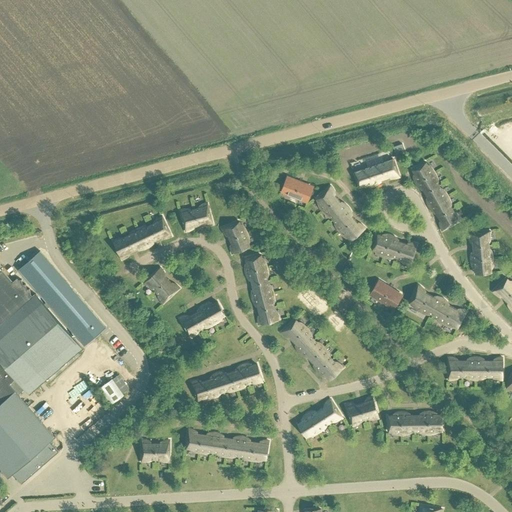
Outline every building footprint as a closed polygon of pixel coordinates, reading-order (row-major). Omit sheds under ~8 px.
[(395,152),(404,149),(402,144),(401,144),(393,147),(395,152)] [(366,184),(367,186),(369,186),(370,186),(372,186),(374,185),(375,184),(377,184),(378,183),(380,182),(379,179),(385,177),(385,179),(386,179),(385,177),(391,175),(392,177),(394,177),(396,177),(399,176),(392,155),(391,155),(393,159),(381,163),(379,160),(380,163),(368,167),(367,164),(366,164),(367,168),(355,172),(359,186),(366,184)] [(432,210),(433,212),(435,210),(438,216),(437,217),(437,218),(439,216),(442,222),(440,223),(440,225),(441,227),(442,229),(442,230),(462,219),(461,219),(458,220),(452,209),(455,207),(452,209),(445,198),(449,196),(448,195),(445,197),(439,186),(442,184),(439,185),(433,174),(436,172),(432,174),(426,162),(413,169),(416,175),(414,176),(414,178),(415,180),(415,181),(416,183),(417,184),(418,186),(419,187),(420,188),(423,187),(426,193),(424,194),(426,193),(429,199),(427,200),(427,201),(428,203),(428,205),(429,206),(430,208),(431,209),(432,210)] [(282,191),(307,201),(313,187),(287,177),(282,191)] [(362,225),(360,224),(358,225),(354,221),(356,219),(355,219),(354,220),(350,215),(352,214),(351,212),(350,211),(349,209),(348,208),(347,206),(346,205),(344,204),(343,203),(341,205),(337,200),(339,199),(338,198),(337,199),(333,195),(335,193),(334,191),(333,189),(332,187),(331,187),(317,198),(325,209),(322,211),(323,212),(326,209),(342,230),(339,232),(342,230),(351,240),(365,229),(365,228),(363,227),(362,225)] [(305,220),(311,204),(283,194),(280,202),(291,207),(288,214),(305,220)] [(205,222),(205,224),(207,224),(210,224),(212,224),(207,202),(206,202),(207,206),(195,209),(194,205),(193,205),(194,209),(182,212),(181,209),(180,209),(186,230),(187,230),(189,230),(191,229),(193,227),(192,225),(198,224),(199,226),(199,225),(199,223),(205,222)] [(168,237),(170,236),(171,236),(161,216),(162,219),(151,225),(149,221),(149,222),(150,225),(139,230),(137,227),(136,227),(138,231),(127,236),(125,233),(124,233),(126,236),(114,242),(113,238),(112,239),(122,259),(124,258),(126,256),(128,255),(127,253),(132,250),(133,252),(134,252),(133,250),(139,247),(140,249),(141,249),(143,248),(145,248),(146,247),(148,246),(149,246),(151,245),(152,243),(151,241),(156,238),(157,240),(158,240),(157,238),(163,235),(164,238),(166,237),(168,237)] [(236,252),(249,247),(239,221),(225,227),(236,252)] [(381,233),(379,232),(378,231),(371,253),(372,253),(373,249),(385,253),(384,257),(386,254),(398,258),(396,261),(397,262),(398,258),(411,262),(416,248),(409,246),(410,244),(409,243),(407,242),(406,241),(404,240),(402,240),(401,239),(399,239),(397,239),(396,242),(390,240),(391,237),(390,239),(384,237),(385,235),(383,234),(381,233)] [(473,272),(473,274),(492,272),(490,259),(494,259),(494,258),(490,259),(489,246),(493,246),(493,245),(489,246),(488,233),(491,232),(473,234),(473,241),(471,241),(470,243),(470,244),(470,246),(470,248),(471,249),(471,251),(472,253),(472,254),(475,254),(475,260),(473,261),(475,261),(476,267),(474,267),(473,270),(473,272)] [(0,471),(2,470),(9,477),(13,473),(22,483),(58,451),(50,441),(55,438),(17,395),(24,388),(29,393),(82,348),(73,338),(76,336),(84,345),(106,327),(40,251),(19,269),(46,301),(43,303),(36,294),(33,297),(30,295),(30,289),(26,290),(25,285),(22,285),(22,280),(19,280),(17,279),(12,283),(2,271),(0,268),(0,471)] [(255,303),(256,305),(258,304),(260,310),(258,311),(260,311),(262,317),(259,317),(259,320),(259,322),(259,324),(260,325),(281,319),(281,318),(278,319),(274,307),(278,306),(274,306),(271,294),(275,293),(271,293),(268,281),(272,280),(271,280),(268,281),(265,268),(268,267),(265,268),(261,255),(247,258),(248,265),(246,266),(246,267),(246,269),(246,271),(246,272),(247,274),(248,276),(248,277),(249,279),(252,278),(253,284),(251,285),(253,285),(255,291),(253,291),(253,293),(253,295),(253,297),(253,298),(254,300),(254,302),(255,303)] [(162,270),(161,268),(160,268),(144,283),(144,284),(147,281),(156,290),(153,293),(156,291),(165,300),(162,303),(179,288),(178,287),(177,286),(175,285),(173,284),(171,285),(167,281),(169,279),(168,279),(167,280),(162,276),(164,274),(163,272),(162,270)] [(511,283),(507,279),(494,292),(496,294),(498,295),(500,296),(501,294),(506,299),(504,300),(505,301),(506,299),(511,304),(509,305),(510,307),(511,308),(511,310),(511,283)] [(371,294),(394,308),(402,295),(378,281),(371,294)] [(438,297),(436,297),(435,299),(429,296),(430,294),(429,296),(423,293),(424,290),(423,289),(421,288),(419,286),(410,302),(422,309),(420,312),(422,309),(445,322),(443,325),(444,325),(446,322),(457,328),(466,312),(464,311),(462,310),(459,310),(458,312),(453,309),(454,307),(453,307),(452,308),(447,305),(448,303),(447,302),(445,301),(444,300),(442,299),(441,298),(439,298),(438,297)] [(309,298),(303,302),(312,316),(318,312),(309,298)] [(183,317),(181,318),(181,319),(191,338),(192,338),(190,335),(201,329),(203,332),(204,331),(202,328),(213,322),(215,325),(214,322),(225,315),(218,302),(212,306),(211,303),(209,304),(208,304),(206,305),(204,306),(203,307),(202,308),(200,309),(199,310),(200,312),(195,315),(194,313),(193,314),(194,315),(189,318),(188,316),(185,317),(183,317)] [(323,375),(324,376),(326,375),(331,380),(345,367),(344,367),(341,369),(333,360),(336,357),(335,357),(332,359),(324,350),(327,347),(326,347),(323,349),(315,340),(318,337),(317,337),(314,339),(306,330),(309,328),(308,327),(305,330),(296,320),(283,332),(283,333),(285,334),(286,336),(288,337),(290,335),(294,340),(293,341),(293,342),(295,340),(299,345),(297,346),(298,348),(299,349),(300,351),(301,352),(302,353),(303,355),(305,356),(306,356),(308,355),(312,359),(311,361),(313,360),(317,365),(315,366),(316,368),(317,369),(318,371),(319,372),(320,373),(321,374),(323,375)] [(471,358),(469,359),(469,361),(463,361),(463,359),(462,361),(456,361),(456,358),(454,358),(452,357),(450,357),(449,357),(449,380),(450,380),(450,376),(462,376),(462,380),(463,380),(463,376),(476,376),(476,380),(476,376),(489,376),(489,380),(490,380),(490,376),(502,376),(502,380),(503,380),(503,358),(500,358),(498,358),(496,359),(496,361),(490,361),(490,359),(489,359),(489,361),(483,361),(483,359),(481,358),(480,358),(478,358),(476,358),(474,358),(473,358),(471,358)] [(213,379),(212,377),(210,377),(209,377),(207,377),(205,378),(204,378),(202,379),(201,380),(199,381),(200,383),(193,386),(199,403),(200,403),(198,400),(211,396),(212,399),(211,396),(223,392),(224,395),(225,395),(224,391),(236,388),(237,391),(238,391),(237,387),(249,384),(250,387),(249,383),(262,379),(256,361),(256,362),(254,363),(252,364),(250,365),(251,367),(245,369),(244,367),(244,369),(238,371),(237,369),(236,369),(234,369),(232,369),(231,370),(229,370),(227,371),(226,372),(225,373),(225,375),(219,377),(219,375),(218,375),(219,377),(213,379)] [(112,378),(99,388),(111,404),(124,395),(122,391),(116,383),(112,378)] [(349,404),(347,404),(347,405),(353,426),(354,426),(353,422),(365,419),(366,422),(365,418),(378,415),(379,418),(373,397),(372,397),(370,398),(368,399),(366,400),(367,402),(361,404),(360,402),(360,404),(354,406),(354,404),(352,404),(349,404)] [(315,411),(314,412),(315,414),(310,417),(308,416),(309,418),(304,421),(303,419),(300,420),(298,420),(296,421),(306,437),(317,430),(319,434),(320,433),(318,430),(328,423),(330,426),(331,426),(329,423),(340,416),(342,419),(332,403),(326,407),(325,405),(323,405),(322,406),(320,406),(319,407),(317,408),(316,409),(315,411)] [(37,412),(41,418),(50,411),(46,405),(37,412)] [(397,413),(395,414),(395,416),(388,416),(388,431),(402,431),(402,435),(402,431),(415,431),(415,435),(416,435),(416,431),(429,431),(429,435),(429,431),(443,431),(442,416),(435,416),(435,413),(434,413),(432,412),(430,412),(429,412),(427,412),(425,412),(424,413),(422,413),(422,416),(416,416),(416,414),(415,414),(415,416),(409,416),(409,414),(407,413),(405,413),(404,412),(402,412),(400,412),(399,413),(397,413)] [(209,436),(209,434),(208,433),(206,432),(204,432),(203,431),(201,431),(199,431),(198,431),(196,432),(196,434),(189,433),(186,452),(187,448),(200,450),(199,454),(200,454),(200,450),(213,452),(212,455),(213,456),(214,452),(226,454),(226,457),(226,458),(227,454),(239,456),(239,459),(240,456),(253,458),(252,461),(253,461),(253,458),(266,460),(265,463),(266,463),(269,445),(262,444),(262,441),(261,441),(259,440),(257,440),(256,439),(254,439),(252,439),(250,439),(249,439),(248,442),(242,441),(242,439),(242,441),(235,440),(236,438),(234,437),(233,436),(231,436),(229,435),(227,435),(226,435),(224,435),(222,436),(222,438),(216,437),(216,435),(215,435),(215,437),(209,436)] [(149,444),(149,442),(147,441),(145,441),(142,440),(142,463),(143,463),(143,459),(155,459),(155,463),(156,463),(156,459),(169,459),(169,463),(169,441),(167,441),(164,441),(162,442),(162,444),(156,444),(156,442),(155,442),(155,444),(149,444)]
